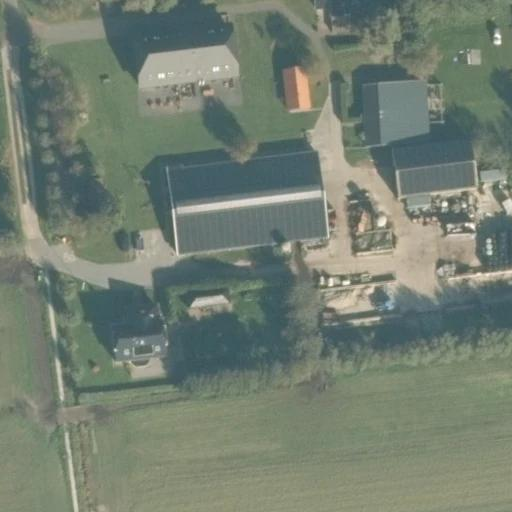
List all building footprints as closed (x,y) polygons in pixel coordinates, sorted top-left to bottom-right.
[(314,0),(315,11),(329,9),(330,19),(371,15),(370,7),(379,6),(385,5),(384,0),(314,0)] [(143,89),(235,78),(229,30),(134,42),(139,89),(143,89)] [(303,73),(284,75),(287,104),(307,101),(303,73)] [(374,149),(427,147),(424,87),(406,87),(406,88),(371,90),(372,105),(374,149)] [(397,202),(476,192),(470,144),(391,154),(397,202)] [(167,173),(177,258),(326,240),(316,155),(167,173)] [(104,200),(102,181),(87,182),(89,201),(104,200)] [(447,245),(451,278),(511,270),(511,234),(508,235),(507,224),(467,229),(468,242),(447,245)] [(227,292),(187,297),(189,311),(228,306),(227,292)] [(144,368),(148,364),(147,361),(166,359),(161,324),(157,325),(156,309),(125,312),(127,322),(130,322),(130,328),(111,331),(115,365),(131,363),(131,366),(135,369),(144,368)]
